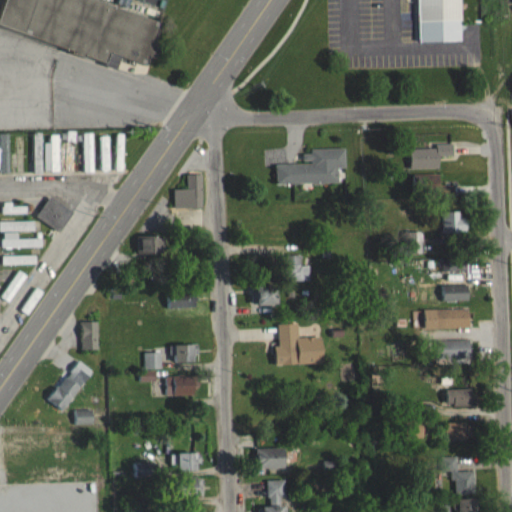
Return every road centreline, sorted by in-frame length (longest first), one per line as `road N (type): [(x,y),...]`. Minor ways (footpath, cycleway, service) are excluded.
road 1 (secondary): [(0,384),(269,0)]
road 2 (residential): [(507,511),(495,147),(481,116)]
road 3 (residential): [(229,511),(215,116)]
road 4 (residential): [(186,118),(433,109),(481,116)]
road 5 (residential): [(95,185),(0,327)]
road 6 (residential): [(0,186),(95,185),(126,204)]
